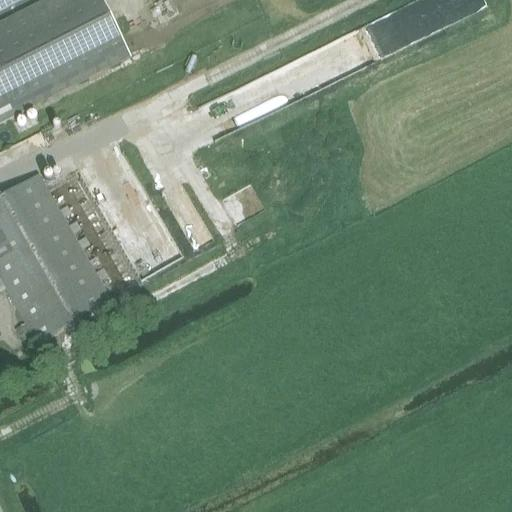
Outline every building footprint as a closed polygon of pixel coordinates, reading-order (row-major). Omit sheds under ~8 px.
[(129,55),(100,0),(46,0),(0,24),(0,125),(27,112),(26,109),(129,55)] [(0,0),(0,14),(27,0),(0,0)] [(222,118),(213,100),(187,112),(193,123),(182,128),(191,146),(209,137),(204,127),(222,118)] [(179,203),(137,138),(124,147),(166,212),(179,203)] [(40,346),(41,345),(111,304),(39,178),(0,200),(0,284),(23,324),(35,348),(40,346)] [(95,226),(128,281),(165,258),(133,206),(109,222),(107,219),(95,226)] [(186,223),(192,221),(186,209),(167,217),(177,240),(191,234),(186,223)]
